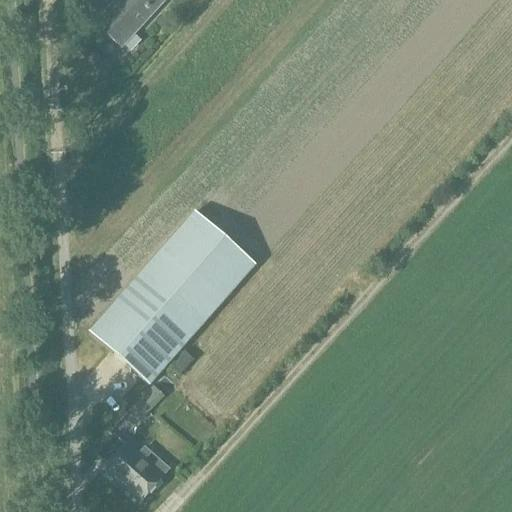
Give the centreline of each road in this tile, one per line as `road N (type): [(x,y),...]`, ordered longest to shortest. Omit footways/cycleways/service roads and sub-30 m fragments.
road 1 (residential): [(56,146),(76,511)]
road 2 (track): [(47,0),(56,146)]
